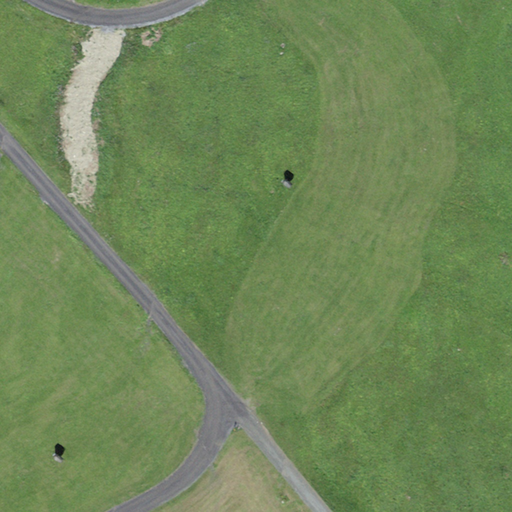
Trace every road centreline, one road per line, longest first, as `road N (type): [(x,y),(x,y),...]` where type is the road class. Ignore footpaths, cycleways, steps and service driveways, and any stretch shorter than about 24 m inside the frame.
road 1 (track): [(229,405),(0,137)]
road 2 (track): [(121,511),(170,485),(209,450),(229,405)]
road 3 (track): [(42,0),(115,19),(188,0)]
road 4 (track): [(316,511),(229,405)]
